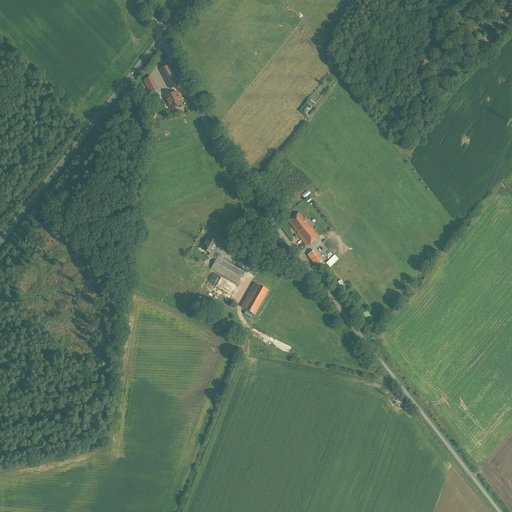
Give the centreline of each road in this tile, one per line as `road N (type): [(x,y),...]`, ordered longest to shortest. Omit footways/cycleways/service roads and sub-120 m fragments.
road 1 (unclassified): [(162,35),(232,169),(499,511)]
road 2 (tertiary): [(162,35),(0,242)]
